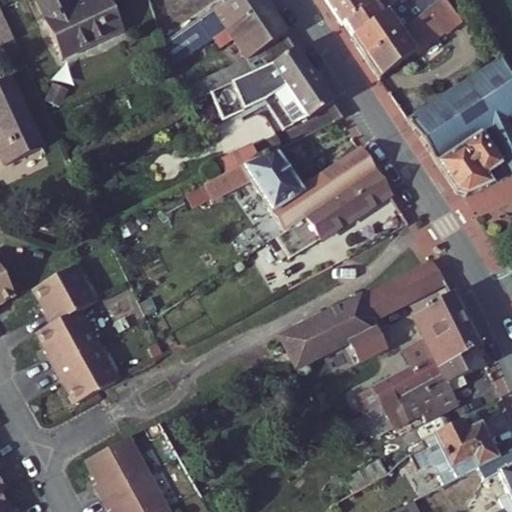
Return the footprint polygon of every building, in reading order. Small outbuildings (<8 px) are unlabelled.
[(106,29),(93,0),(72,0),(58,6),(55,0),(20,0),(28,18),(25,19),(41,57),(106,29)] [(212,38),(264,7),(258,0),(229,0),(218,7),(199,17),(152,46),(154,51),(160,49),(165,57),(167,62),(212,38)] [(375,22),(361,0),(320,0),(348,41),(375,22)] [(363,63),(400,36),(395,28),(420,10),(414,0),(406,0),(375,22),(348,41),(363,63)] [(295,50),(264,7),(212,38),(219,47),(229,41),(253,71),(295,50)] [(1,10),(0,9),(0,45),(11,42),(1,10)] [(445,48),(482,22),(476,11),(439,37),(445,48)] [(376,81),(439,37),(433,27),(405,45),(400,36),(363,63),(376,81)] [(343,120),(295,50),(253,71),(243,75),(252,98),(280,86),(315,132),(343,120)] [(511,75),(410,126),(448,180),(451,184),(455,189),(462,194),(465,195),(472,195),(476,195),(486,191),(511,180),(511,75)] [(0,123),(22,113),(6,80),(0,82),(0,123)] [(0,168),(39,150),(22,113),(0,123),(0,168)] [(310,217),(379,171),(363,148),(302,186),(275,151),(203,184),(211,198),(250,181),(259,200),(281,234),(310,217)] [(325,240),(395,193),(379,171),(310,217),(325,240)] [(25,300),(2,258),(0,258),(0,321),(7,318),(4,311),(25,300)] [(388,305),(431,281),(442,285),(450,281),(439,258),(369,295),(377,310),(388,305)] [(104,306),(84,270),(42,294),(54,315),(51,316),(59,330),(87,315),(104,306)] [(383,316),(442,285),(431,281),(388,305),(377,310),(381,317),(383,316)] [(480,345),(456,294),(416,315),(430,344),(406,355),(412,367),(375,387),(386,407),(445,375),(441,365),(480,345)] [(296,355),(377,310),(369,295),(286,338),(296,355)] [(360,339),(385,325),(381,317),(377,310),(296,355),(303,369),(360,339)] [(61,374),(107,350),(87,315),(59,330),(46,337),(58,359),(54,361),(61,374)] [(372,361),(400,346),(383,316),(381,317),(385,325),(360,339),(372,361)] [(458,392),(473,384),(469,377),(490,367),(480,345),(441,365),(445,375),(386,407),(370,416),(382,437),(439,406),(446,419),(466,408),(458,392)] [(125,383),(107,350),(61,374),(69,387),(72,385),(84,407),(95,401),(125,383)] [(499,459),(483,425),(476,428),(471,415),(423,440),(425,444),(413,450),(415,454),(418,459),(428,453),(435,465),(446,459),(453,471),(475,460),(479,469),(492,462),(499,459)] [(157,475),(139,442),(122,450),(121,449),(92,464),(104,486),(100,489),(107,501),(157,475)] [(511,452),(499,459),(492,462),(511,503),(511,452)] [(338,506),(377,480),(368,463),(339,482),(343,488),(322,502),(328,511),(338,506)] [(372,511),(383,506),(376,492),(391,482),(386,473),(377,480),(338,506),(328,511),(327,511),(372,511)] [(170,511),(175,509),(157,475),(107,501),(112,511),(170,511)]
